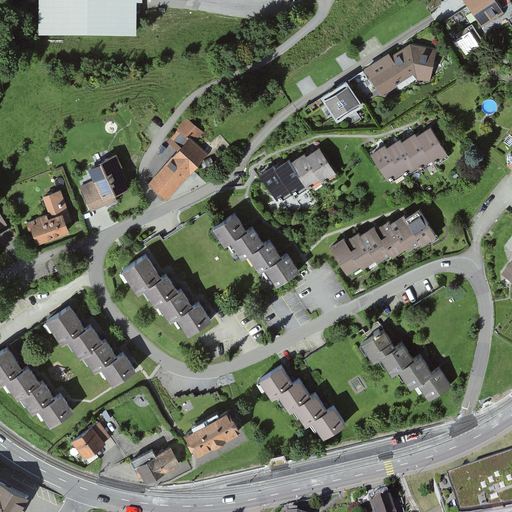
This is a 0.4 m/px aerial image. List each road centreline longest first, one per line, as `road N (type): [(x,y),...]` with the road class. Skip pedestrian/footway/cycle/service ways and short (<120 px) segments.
road 1 (residential): [(469,437),(463,421),(486,322),(471,269),(422,271),(253,358),(192,372),(149,351),(116,319),(97,277),(99,243)]
road 2 (secondary): [(469,437),(389,468),(249,500),(168,506),(86,490)]
